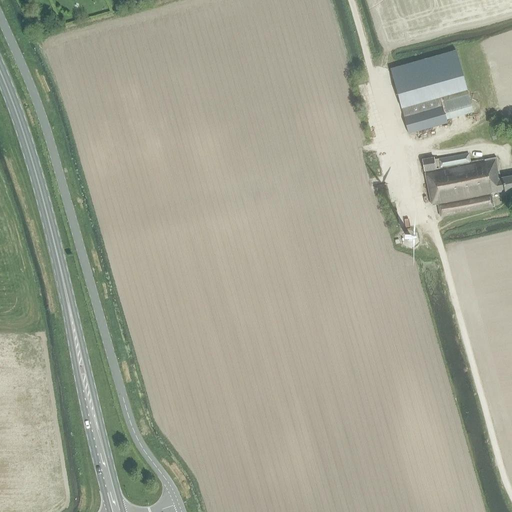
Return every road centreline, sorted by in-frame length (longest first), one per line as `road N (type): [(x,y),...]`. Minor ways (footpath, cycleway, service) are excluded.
road 1 (unclassified): [(178,503),(132,429),(47,134),(0,18)]
road 2 (track): [(389,142),(413,211),(434,224),(511,496)]
road 3 (primary): [(65,291),(0,73)]
road 4 (primary): [(122,511),(65,291)]
road 5 (primary): [(65,291),(109,511)]
